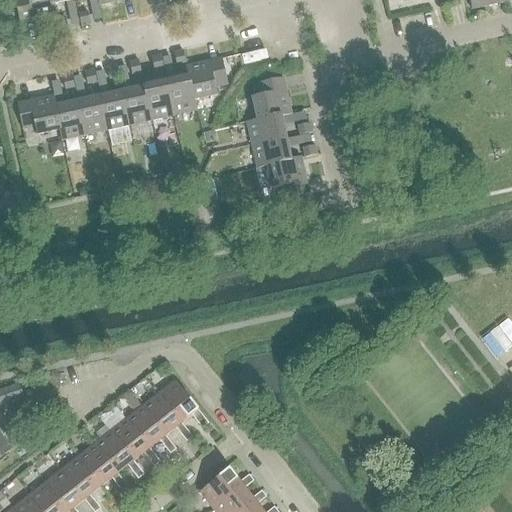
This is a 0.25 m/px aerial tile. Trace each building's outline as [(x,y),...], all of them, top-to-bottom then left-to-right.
[(50,0),(13,0),(18,24),(55,16),(53,6),(52,6),(50,0)] [(467,0),(470,10),(500,4),(499,0),(467,0)] [(80,27),(89,25),(87,14),(77,16),(80,27)] [(64,18),(55,20),(57,32),(67,30),(64,18)] [(182,52),(172,54),(175,66),(184,64),(182,52)] [(160,57),(150,59),(153,71),(162,69),(160,57)] [(184,68),(186,78),(187,78),(192,102),(193,102),(216,97),(214,88),(226,85),(221,60),(184,68)] [(137,62),(128,64),(130,76),(140,74),(137,62)] [(115,67),(106,69),(108,80),(118,78),(115,67)] [(93,72),(83,74),(86,85),(95,83),(93,72)] [(71,76),(61,79),(64,90),(73,88),(71,76)] [(196,112),(193,102),(192,102),(187,78),(186,78),(164,83),(172,117),(196,112)] [(251,99),(256,121),(256,122),(279,117),(280,118),(290,116),(282,79),(256,85),(259,97),(251,99)] [(150,122),(172,117),(164,83),(142,88),(150,122)] [(128,127),(150,122),(142,88),(120,93),(128,127)] [(106,131),(128,127),(120,93),(99,98),(106,131)] [(35,136),(58,132),(59,131),(54,108),(55,107),(53,97),(16,105),(21,131),(34,128),(35,136)] [(106,131),(99,98),(77,102),(84,136),(106,131)] [(60,142),(84,136),(77,102),(55,107),(54,108),(59,131),(58,132),(60,142)] [(284,139),(280,118),(279,117),(256,122),(256,121),(246,123),(251,147),(284,139)] [(299,136),(311,134),(309,124),(297,127),(299,136)] [(256,170),(266,168),(266,167),(289,162),(289,160),(284,139),(251,147),(256,170)] [(304,159),(316,156),(313,147),(302,149),(304,159)] [(266,167),(266,168),(271,190),(279,188),(282,201),(307,195),(299,158),(289,160),(289,162),(266,167)] [(120,175),(123,186),(136,183),(133,172),(120,175)] [(157,395),(180,425),(190,417),(201,430),(207,425),(174,382),(157,395)] [(15,389),(0,393),(0,407),(19,401),(15,389)] [(134,413),(141,408),(129,392),(128,392),(122,397),(134,413)] [(191,438),(180,425),(157,395),(141,408),(164,437),(174,429),(185,443),(191,438)] [(164,437),(141,408),(134,413),(125,420),(148,450),(158,442),(169,455),(175,451),(164,437)] [(109,433),(132,463),(142,455),(153,468),(159,463),(148,450),(125,420),(109,433)] [(93,446),(116,475),(126,467),(137,481),(143,476),(132,463),(109,433),(93,446)] [(76,459),(100,488),(110,480),(121,493),(127,488),(116,475),(93,446),(76,459)] [(89,497),(100,488),(76,459),(60,472),(83,501),(91,511),(96,511),(99,510),(89,497)] [(211,510),(250,479),(248,476),(238,484),(228,470),(198,493),(211,510)] [(83,501),(60,472),(44,484),(65,511),(75,511),(73,509),(83,501)] [(252,482),(250,479),(211,510),(212,511),(241,511),(263,495),(260,492),(251,500),(243,490),(252,482)] [(65,511),(44,484),(28,497),(39,511),(65,511)] [(0,511),(9,506),(0,494),(0,511)] [(265,498),(263,495),(241,511),(274,511),(275,511),(273,508),(268,511),(260,511),(256,506),(265,498)] [(12,509),(13,511),(39,511),(28,497),(12,509)]
